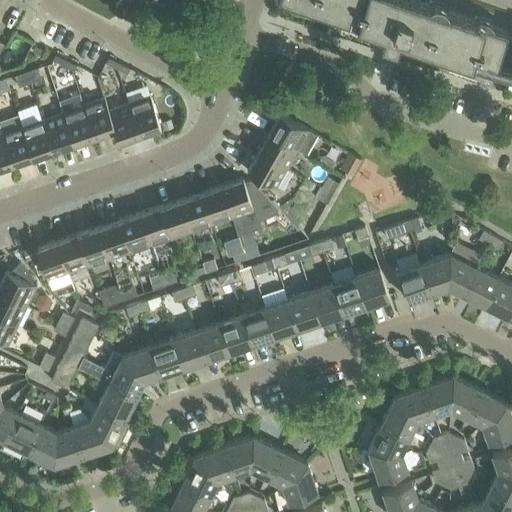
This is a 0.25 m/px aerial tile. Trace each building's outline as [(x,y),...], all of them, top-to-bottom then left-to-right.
[(507,29),(491,24),(490,22),(488,19),(484,17),(478,16),(474,18),(446,8),(443,5),(438,1),(433,0),(428,2),(422,0),(286,0),(285,6),(300,11),(303,2),(319,8),(316,17),(345,27),(348,18),(365,24),(362,32),(377,37),(380,29),(401,36),(398,44),(413,50),(416,41),(432,47),(429,55),(459,65),(462,57),(478,62),(475,70),(490,76),(507,29)] [(64,65),(67,59),(57,54),(53,59),(64,65)] [(120,63),(109,57),(106,62),(118,68),(120,63)] [(75,71),(78,65),(67,59),(64,65),(75,71)] [(131,68),(120,63),(118,68),(128,74),(131,68)] [(40,72),(38,66),(26,70),(28,76),(40,72)] [(28,76),(26,70),(15,74),(17,80),(28,76)] [(0,90),(9,87),(5,77),(0,78),(0,90)] [(161,126),(151,95),(129,102),(139,133),(161,126)] [(115,129),(108,109),(109,109),(106,97),(84,105),(95,136),(115,129)] [(139,133),(129,102),(109,109),(108,109),(115,129),(119,140),(139,133)] [(95,136),(84,105),(63,112),(74,143),(95,136)] [(74,143),(63,112),(43,118),(54,150),(74,143)] [(317,133),(280,112),(269,132),(299,148),(307,152),(317,133)] [(54,150),(43,118),(22,126),(33,157),(54,150)] [(13,164),(33,157),(22,126),(2,132),(13,164)] [(0,168),(13,164),(2,132),(0,133),(0,168)] [(288,167),(299,148),(269,132),(259,151),(288,167)] [(277,187),(288,167),(259,151),(247,171),(277,187)] [(349,177),(361,157),(349,151),(340,166),(345,169),(344,172),(343,174),(349,177)] [(332,192),(339,181),(326,174),(320,185),(332,192)] [(249,177),(244,179),(244,177),(224,184),(234,216),(232,216),(236,228),(250,223),(258,220),(256,214),(276,207),(275,205),(276,204),(249,177)] [(234,216),(224,184),(202,191),(213,223),(232,216),(234,216)] [(326,203),(332,192),(320,185),(319,185),(314,195),(326,203)] [(213,223),(202,191),(182,198),(192,230),(213,223)] [(192,230),(182,198),(160,205),(171,237),(192,230)] [(171,237),(160,205),(140,212),(151,244),(171,237)] [(151,244),(140,212),(120,219),(131,251),(151,244)] [(421,226),(418,216),(407,219),(410,229),(421,226)] [(131,251),(120,219),(100,226),(111,257),(131,251)] [(410,229),(407,219),(396,223),(399,233),(410,229)] [(259,252),(250,223),(236,228),(242,244),(246,257),(259,252)] [(369,234),(365,224),(354,228),(357,238),(369,234)] [(111,257),(100,226),(79,233),(90,265),(111,257)] [(242,244),(236,228),(221,234),(226,249),(230,248),(242,244)] [(488,243),(493,233),(483,228),(478,237),(488,243)] [(90,265),(79,233),(58,240),(69,272),(90,265)] [(498,249),(503,239),(493,233),(488,243),(498,249)] [(333,246),(330,236),(319,240),(322,250),(333,246)] [(217,254),(211,237),(195,242),(203,265),(214,261),(212,256),(217,254)] [(69,272),(58,240),(37,247),(48,279),(69,272)] [(322,250),(319,240),(308,244),(311,254),(322,250)] [(480,252),(484,245),(479,241),(475,249),(480,252)] [(246,257),(242,244),(230,248),(235,261),(246,257)] [(288,262),(284,252),(274,255),(277,265),(288,262)] [(447,285),(449,252),(420,261),(430,290),(447,285)] [(463,292),(476,265),(449,252),(447,285),(463,292)] [(277,265),(274,255),(262,259),(266,269),(277,265)] [(217,267),(215,261),(214,261),(203,265),(205,270),(217,267)] [(430,290),(420,261),(397,269),(407,298),(430,290)] [(205,270),(203,265),(192,269),(194,274),(205,270)] [(484,303),(498,275),(476,265),(463,292),(484,303)] [(389,296),(385,283),(379,266),(356,274),(366,304),(389,296)] [(242,277),(239,267),(227,271),(231,281),(242,277)] [(310,278),(313,285),(341,277),(339,269),(310,278)] [(0,291),(27,305),(37,285),(8,271),(0,286),(0,291)] [(231,281),(227,271),(217,275),(220,284),(231,281)] [(366,304),(356,274),(333,282),(343,312),(366,304)] [(176,281),(174,275),(163,278),(165,284),(176,281)] [(507,314),(511,302),(511,282),(498,275),(484,303),(507,314)] [(165,284),(163,278),(151,282),(153,288),(165,284)] [(343,312),(333,282),(311,290),(321,320),(343,312)] [(196,293),(193,283),(182,286),(186,296),(196,293)] [(186,296),(182,286),(171,290),(174,300),(186,296)] [(135,294),(133,288),(121,292),(123,298),(135,294)] [(321,320),(311,290),(288,297),(298,327),(321,320)] [(0,315),(18,324),(27,305),(0,291),(0,315)] [(123,298),(121,292),(110,296),(112,302),(123,298)] [(298,327),(288,297),(265,305),(276,335),(298,327)] [(151,308),(147,298),(136,302),(140,312),(151,308)] [(80,307),(83,302),(77,299),(72,309),(78,312),(80,307)] [(90,312),(93,307),(83,302),(80,307),(90,312)] [(140,312),(136,302),(125,306),(129,316),(140,312)] [(276,335),(265,305),(243,313),(253,343),(276,335)] [(253,343),(243,313),(220,320),(231,350),(253,343)] [(72,319),(61,314),(59,319),(69,324),(72,319)] [(0,340),(8,345),(18,324),(0,315),(0,340)] [(99,323),(82,315),(79,321),(96,329),(99,323)] [(66,330),(69,324),(59,319),(56,325),(66,330)] [(231,350),(220,320),(197,328),(208,358),(231,350)] [(96,329),(79,321),(76,327),(93,335),(96,329)] [(93,335),(76,327),(73,333),(90,341),(93,335)] [(208,358),(197,328),(174,336),(185,366),(208,358)] [(90,341),(73,333),(71,338),(87,346),(90,341)] [(185,366),(174,336),(152,344),(162,374),(185,366)] [(87,346),(71,338),(68,344),(84,352),(87,346)] [(81,358),(84,352),(68,344),(65,350),(81,358)] [(162,374),(152,344),(123,354),(146,379),(162,374)] [(81,358),(65,350),(62,356),(79,364),(81,358)] [(48,368),(53,357),(48,354),(42,365),(48,368)] [(146,379),(123,354),(109,382),(138,395),(146,379)] [(79,364),(62,356),(59,362),(76,370),(78,365),(79,364)] [(76,370),(59,362),(56,367),(73,375),(76,370)] [(73,375),(56,367),(53,373),(70,381),(73,375)] [(70,381),(53,373),(50,379),(67,387),(70,381)] [(452,407),(454,373),(425,383),(435,412),(452,407)] [(467,414),(481,387),(454,373),(452,407),(467,414)] [(127,417),(138,395),(109,382),(98,403),(127,417)] [(435,412),(425,383),(397,393),(418,418),(435,412)] [(0,435),(7,439),(20,412),(33,386),(31,385),(18,411),(4,404),(0,407),(0,435)] [(42,423),(23,413),(35,387),(33,386),(20,412),(7,439),(29,450),(42,423)] [(483,422),(508,400),(481,387),(467,414),(483,422)] [(418,418),(397,393),(383,420),(411,433),(418,418)] [(511,432),(511,412),(508,400),(483,422),(489,440),(511,432)] [(114,444),(127,417),(98,403),(90,419),(114,444)] [(114,444),(90,419),(74,425),(85,454),(114,444)] [(403,449),(411,433),(383,420),(369,447),(403,449)] [(56,464),(58,430),(42,423),(29,450),(56,464)] [(85,454),(74,425),(58,430),(56,464),(85,454)] [(460,446),(456,433),(450,430),(448,431),(454,448),(460,446)] [(454,448),(448,431),(442,433),(448,450),(454,448)] [(448,450),(442,433),(436,435),(442,453),(448,450)] [(469,448),(465,437),(456,433),(460,446),(462,451),(469,448)] [(251,467),(252,434),(224,443),(234,473),(251,467)] [(267,475),(280,447),(252,434),(251,467),(267,475)] [(442,453),(436,435),(434,436),(431,441),(436,455),(442,453)] [(436,455),(431,441),(426,451),(430,462),(437,459),(436,455)] [(234,473),(224,443),(195,453),(217,479),(234,473)] [(511,469),(511,444),(493,451),(499,468),(511,469)] [(463,454),(462,451),(460,446),(454,448),(448,450),(451,459),(463,454)] [(283,483),(308,460),(280,447),(267,475),(283,483)] [(409,467),(403,449),(369,447),(379,477),(409,467)] [(451,459),(448,450),(442,453),(436,455),(437,459),(439,463),(451,459)] [(217,479),(195,453),(182,480),(210,494),(217,479)] [(466,463),(464,458),(463,454),(451,459),(454,467),(460,465),(466,463)] [(475,465),(472,456),(464,458),(466,463),(470,475),(475,465)] [(454,467),(451,459),(439,463),(440,467),(441,471),(448,469),(454,467)] [(318,490),(308,460),(283,483),(289,499),(318,490)] [(470,475),(466,463),(460,465),(465,481),(467,481),(470,475)] [(465,481),(460,465),(454,467),(459,484),(465,481)] [(445,483),(441,471),(440,467),(433,469),(436,479),(445,483)] [(459,484),(454,467),(448,469),(453,486),(459,484)] [(511,494),(511,469),(499,468),(491,484),(511,494)] [(453,486),(448,469),(441,471),(445,483),(451,486),(453,486)] [(391,511),(400,511),(419,495),(413,479),(383,488),(391,511)] [(202,510),(210,494),(182,480),(169,508),(202,510)] [(493,511),(511,511),(511,494),(491,484),(484,500),(493,511)] [(253,509),(248,491),(242,493),(247,511),(253,509)] [(260,506),(256,494),(250,491),(248,491),(253,509),(260,506)] [(243,511),(247,511),(242,493),(236,495),(240,511),(243,511)] [(268,509),(265,498),(256,494),(260,506),(261,511),(268,509)] [(240,511),(236,495),(234,496),(231,501),(234,511),(240,511)] [(430,511),(435,503),(419,495),(400,511),(430,511)] [(493,511),(484,500),(467,505),(469,511),(493,511)] [(234,511),(231,501),(225,511),(234,511)] [(325,511),(322,501),(292,511),(325,511)] [(450,511),(435,503),(430,511),(450,511)]
